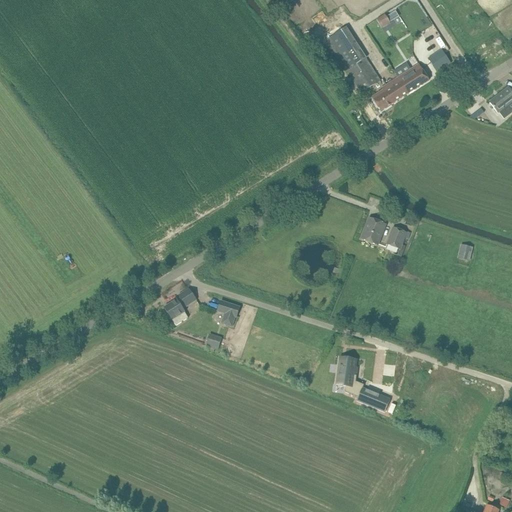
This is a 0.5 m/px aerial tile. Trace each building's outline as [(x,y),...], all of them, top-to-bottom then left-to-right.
[(379,29),(387,23),(383,17),(375,23),(379,29)] [(357,88),(376,76),(345,28),(326,40),(357,88)] [(437,72),(450,63),(441,50),(428,59),(437,72)] [(384,90),(372,98),(381,112),(429,81),(423,72),(419,65),(383,88),(384,90)] [(498,114),(499,113),(504,119),(511,112),(511,109),(510,107),(511,104),(511,92),(509,88),(489,103),(498,114)] [(377,246),(385,225),(369,219),(361,239),(377,246)] [(400,250),(406,233),(393,228),(386,245),(400,250)] [(457,260),(469,262),(472,248),(460,245),(457,260)] [(171,304),(164,308),(168,314),(167,315),(170,320),(171,319),(172,320),(176,326),(188,318),(184,312),(182,309),(196,300),(189,290),(178,296),(180,298),(175,301),(174,300),(170,303),(171,304)] [(240,308),(221,302),(218,312),(226,314),(223,324),(233,326),(236,317),(237,317),(240,308)] [(217,350),(220,342),(208,338),(206,346),(217,350)] [(340,359),(336,385),(345,386),(345,392),(348,393),(358,398),(356,401),(385,413),(390,400),(389,400),(363,389),(362,388),(364,385),(356,382),(356,376),(357,368),(355,368),(356,361),(340,359)] [(425,374),(420,392),(430,395),(435,377),(425,374)]
